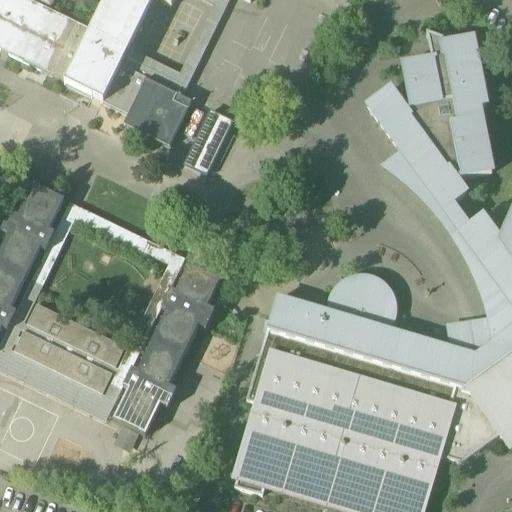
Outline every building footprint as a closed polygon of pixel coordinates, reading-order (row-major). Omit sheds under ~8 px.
[(0,0),(0,51),(67,84),(65,88),(130,120),(126,129),(171,151),(192,106),(183,102),(192,83),(130,53),(155,2),(171,10),(176,0),(240,0),(250,5),(252,0),(107,0),(91,34),(20,0),(0,0)] [(511,217),(500,245),(482,221),(468,231),(451,209),(466,198),(454,183),(460,182),(460,183),(491,177),(478,111),(485,110),(472,41),(443,47),(443,43),(426,38),(431,63),(402,68),(410,111),(403,112),(389,93),(366,109),(402,158),(383,172),(402,186),(410,193),(418,200),(425,207),(433,217),(440,226),(447,234),(453,243),(459,253),(465,262),(470,272),(474,281),(478,292),(483,304),(490,325),(447,332),(451,355),(387,335),(390,331),(390,330),(392,326),(393,321),(394,315),(394,310),(393,305),(391,301),(388,296),(385,292),(382,289),(377,286),(373,284),(368,282),(363,282),(358,282),(353,283),(348,285),(343,287),(339,290),(336,294),(333,298),(331,303),(330,308),(329,313),(329,318),(276,303),(267,336),(455,392),(435,459),(436,460),(461,467),(499,439),(506,448),(511,443),(511,217)] [(184,170),(206,180),(232,125),(210,114),(184,170)] [(9,240),(0,258),(0,340),(3,336),(8,338),(17,318),(12,316),(41,256),(46,258),(55,239),(50,236),(64,206),(32,191),(18,221),(11,217),(2,237),(9,240)] [(67,206),(58,227),(69,232),(73,222),(143,251),(148,240),(67,206)] [(167,318),(138,379),(132,376),(123,394),(129,397),(115,427),(147,442),(161,412),(168,416),(177,397),(170,393),(199,333),(206,337),(215,318),(208,314),(223,282),(191,267),(177,298),(170,296),(161,315),(167,318)] [(126,354),(37,311),(15,358),(104,400),(126,354)] [(455,392),(267,336),(246,405),(259,409),(234,492),(262,500),(266,488),(346,511),(420,511),(436,460),(435,459),(455,392)]
